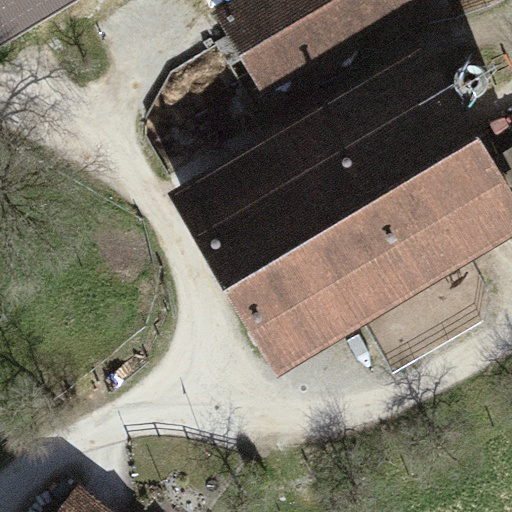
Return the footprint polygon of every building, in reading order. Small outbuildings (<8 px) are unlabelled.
[(0,0),(0,40),(66,0),(0,0)] [(407,0),(250,0),(225,15),(266,84),(407,0)] [(511,222),(511,204),(435,76),(194,220),(279,361),(511,222)] [(511,155),(503,161),(511,177),(511,155)] [(83,511),(70,501),(61,511),(83,511)]
